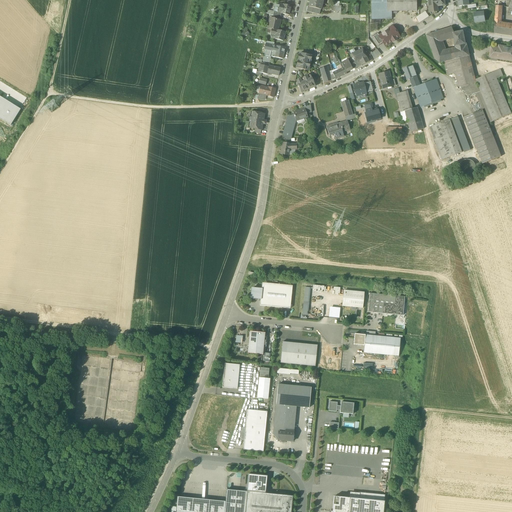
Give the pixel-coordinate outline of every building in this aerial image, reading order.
[(392,19),(392,14),(392,12),(386,12),(386,0),(370,0),(371,20),(377,20),(380,19),(392,19)] [(416,0),(386,0),(386,12),(392,12),(396,12),(416,11),(416,0)] [(437,12),(437,7),(435,0),(427,0),(429,13),(437,12)] [(319,10),(321,3),(310,1),(310,4),(309,7),(319,10)] [(281,14),(289,15),(291,7),(283,5),(280,4),(280,5),(278,12),(281,13),(281,14)] [(498,34),(511,36),(511,24),(501,22),(502,6),(496,6),(494,33),(498,34)] [(306,12),(319,15),(320,10),(319,10),(309,7),(307,7),(306,12)] [(415,18),(419,24),(429,17),(425,12),(415,18)] [(485,21),(484,12),(474,14),(475,22),(485,21)] [(269,28),(277,30),(278,27),(279,27),(281,21),(280,21),(273,19),(270,18),(268,23),(270,24),(269,28)] [(383,43),(385,46),(392,42),(396,39),(399,37),(392,27),(391,27),(389,28),(389,30),(379,36),(383,43)] [(451,27),(443,30),(446,40),(453,37),(452,34),(453,34),(451,27)] [(285,32),(277,30),(277,31),(276,35),(275,39),(283,41),(285,32)] [(439,42),(442,41),(439,31),(426,36),(434,59),(439,63),(444,62),(447,75),(455,73),(466,71),(463,58),(467,57),(470,56),(467,43),(465,44),(456,46),(456,48),(442,52),(439,42)] [(453,37),(456,46),(465,44),(463,32),(459,33),(459,32),(456,33),(453,34),(452,34),(453,37)] [(372,37),(378,46),(383,43),(379,36),(378,34),(372,37)] [(285,49),(274,46),(266,45),(265,49),(265,50),(264,56),(265,56),(270,57),(271,51),(279,52),(279,53),(284,54),(285,49)] [(497,59),(511,61),(511,47),(507,47),(506,48),(499,46),(499,48),(491,47),(489,56),(497,57),(497,59)] [(354,61),(355,63),(366,57),(362,49),(354,53),(352,50),(350,51),(354,61)] [(371,54),(375,60),(381,55),(377,50),(371,54)] [(282,59),(284,54),(279,53),(279,52),(271,51),(270,57),(265,56),(264,62),(269,63),(271,57),(282,59)] [(298,60),(298,61),(308,63),(309,61),(311,60),(311,56),(299,54),(299,55),(298,60)] [(368,62),(366,57),(355,63),(352,64),(354,69),(368,62)] [(466,71),(455,73),(459,87),(469,85),(474,83),(467,57),(463,58),(466,71)] [(310,64),(308,63),(298,61),(297,62),(296,66),(296,68),(307,70),(307,68),(309,67),(310,64)] [(341,64),(343,68),(344,68),(346,73),(352,70),(350,65),(348,61),(341,64)] [(267,74),(279,76),(280,69),(269,66),(268,67),(263,66),(260,65),(259,68),(258,72),(262,73),(267,75),(267,74)] [(407,79),(407,80),(409,79),(415,77),(416,76),(414,72),(414,73),(411,66),(403,69),(405,73),(408,79),(407,79)] [(332,81),(335,79),(333,75),(330,76),(329,72),(327,67),(319,69),(324,83),(332,81)] [(346,74),(346,73),(344,68),(343,68),(342,69),(338,71),(332,73),(333,75),(335,79),(346,74)] [(475,80),(480,92),(493,121),(511,114),(497,79),(503,76),(500,69),(475,80)] [(379,76),(383,89),(387,88),(387,86),(392,85),(391,80),(389,72),(383,74),(383,75),(379,76)] [(303,78),(304,80),(308,90),(315,87),(310,77),(308,78),(307,77),(303,78)] [(413,89),(413,88),(419,86),(415,77),(409,79),(413,89)] [(436,79),(419,86),(413,88),(413,89),(420,107),(443,99),(437,82),(436,79)] [(301,93),(308,90),(304,80),(301,81),(300,80),(296,81),(301,93)] [(370,82),(363,84),(366,93),(373,91),(370,82)] [(366,94),(366,93),(363,84),(363,83),(360,84),(358,83),(356,84),(356,85),(354,86),(354,88),(353,90),(354,93),(356,94),(356,96),(363,95),(366,94)] [(459,87),(468,95),(480,91),(475,83),(474,83),(469,85),(459,87)] [(261,86),(260,87),(259,93),(258,99),(264,100),(266,96),(274,98),(276,89),(265,87),(261,86)] [(404,112),(409,110),(404,92),(400,93),(396,94),(404,122),(407,121),(404,112)] [(488,124),(493,121),(480,92),(476,93),(483,110),(464,118),(483,164),(501,157),(488,124)] [(0,96),(0,118),(11,126),(20,110),(0,96)] [(345,117),(352,115),(348,101),(341,103),(342,103),(346,117),(345,117)] [(366,111),(373,109),(371,103),(364,105),(366,111)] [(407,121),(408,123),(421,119),(417,108),(409,110),(404,112),(407,121)] [(293,113),(294,115),(294,114),(296,121),(297,121),(304,119),(307,117),(306,114),(305,109),(304,109),(297,112),(297,111),(293,112),(293,113)] [(374,121),(380,119),(378,110),(374,111),(373,109),(366,111),(367,113),(365,114),(366,118),(369,118),(370,123),(374,122),(374,121)] [(261,130),(263,124),(264,124),(265,121),(263,121),(264,114),(258,113),(251,112),(248,128),(255,129),(261,130)] [(296,121),(294,114),(294,115),(288,117),(284,131),(293,133),(296,121)] [(452,119),(464,152),(470,149),(458,117),(452,119)] [(408,123),(411,133),(423,129),(421,119),(408,123)] [(452,119),(450,120),(462,152),(464,152),(452,119)] [(442,160),(462,152),(450,120),(429,127),(442,160)] [(334,134),(336,139),(343,137),(341,132),(350,129),(347,122),(338,125),(337,123),(331,125),(331,127),(327,128),(329,136),(334,134)] [(284,131),(282,137),(288,138),(290,139),(291,139),(293,133),(284,131)] [(288,156),(289,150),(290,145),(290,144),(282,143),(280,155),(288,156)] [(459,169),(461,174),(464,176),(469,177),(474,174),(476,170),(476,166),(473,162),(469,160),(466,160),(462,162),(460,165),(459,169)] [(260,306),(290,309),(292,286),(262,283),(261,289),(260,299),(260,306)] [(251,298),(260,299),(261,289),(252,288),(251,298)] [(342,306),(362,308),(364,293),(344,291),(342,306)] [(383,314),(403,316),(404,297),(370,294),(368,312),(383,314)] [(330,309),(329,317),(339,318),(340,310),(330,309)] [(248,353),(263,355),(265,333),(250,332),(248,353)] [(353,345),(364,346),(365,335),(354,334),(353,345)] [(365,335),(364,346),(363,353),(399,357),(400,339),(365,335)] [(280,363),(315,367),(317,346),(282,342),(280,363)] [(222,388),(237,389),(240,365),(225,364),(222,388)] [(259,378),(268,378),(269,369),(260,368),(259,378)] [(257,398),(268,399),(270,379),(259,378),(257,398)] [(278,385),(276,405),(296,407),(309,408),(311,388),(278,385)] [(336,410),(337,409),(337,406),(337,403),(329,402),(328,411),(336,412),(336,410)] [(341,402),(340,406),(340,409),(340,411),(340,413),(343,414),(349,414),(353,415),(354,404),(341,402)] [(294,432),(296,407),(276,405),(273,435),(277,440),(278,440),(279,430),(294,432)] [(243,450),(263,452),(267,412),(247,410),(243,450)] [(278,440),(293,442),(294,432),(279,430),(278,440)] [(248,474),(247,492),(244,511),(291,511),(293,496),(265,494),(267,476),(248,474)] [(224,511),(244,511),(247,492),(226,490),(225,502),(224,511)] [(224,511),(225,502),(177,497),(176,507),(171,506),(170,511),(224,511)] [(383,511),(384,502),(373,501),(358,499),(334,497),(332,511),(383,511)]
